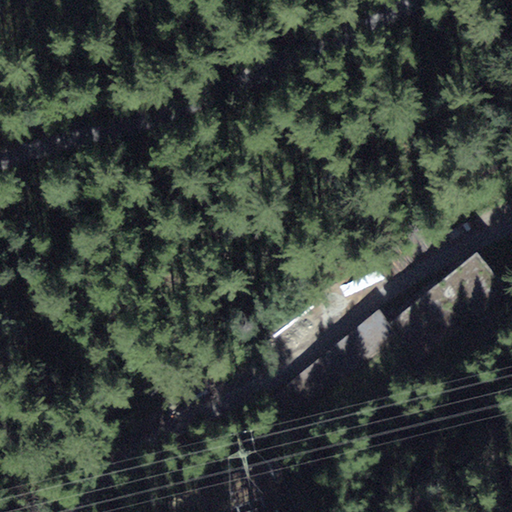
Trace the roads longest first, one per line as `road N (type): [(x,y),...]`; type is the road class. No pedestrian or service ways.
road 1 (unclassified): [(77,511),(112,465),(164,429),(294,361),(395,282),(511,212)]
road 2 (unclassified): [(412,0),(358,32),(127,123),(0,161)]
